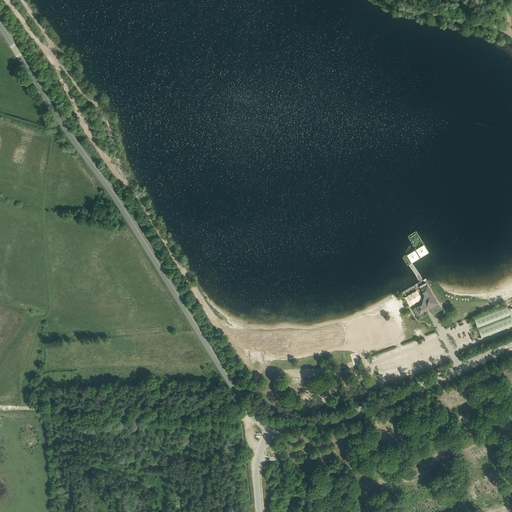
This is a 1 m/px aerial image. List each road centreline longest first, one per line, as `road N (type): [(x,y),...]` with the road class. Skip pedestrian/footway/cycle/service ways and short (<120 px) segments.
road 1 (unclassified): [(270,427),(249,414),(0,25)]
road 2 (unclassified): [(270,427),(371,405),(511,343)]
road 3 (track): [(249,414),(26,409)]
